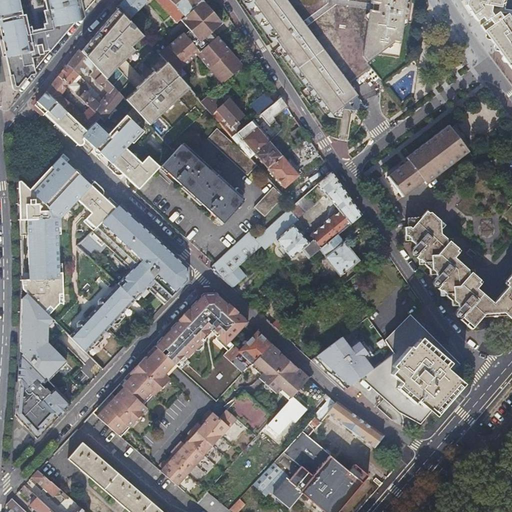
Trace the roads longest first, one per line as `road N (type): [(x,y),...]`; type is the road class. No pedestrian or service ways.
road 1 (residential): [(0,491),(207,273)]
road 2 (residential): [(207,273),(326,381),(428,455)]
road 3 (residential): [(207,273),(19,108)]
road 4 (residential): [(346,177),(427,300),(492,379)]
road 5 (residential): [(225,0),(346,177)]
road 6 (unclassified): [(488,63),(346,177)]
road 7 (residential): [(110,0),(19,108)]
